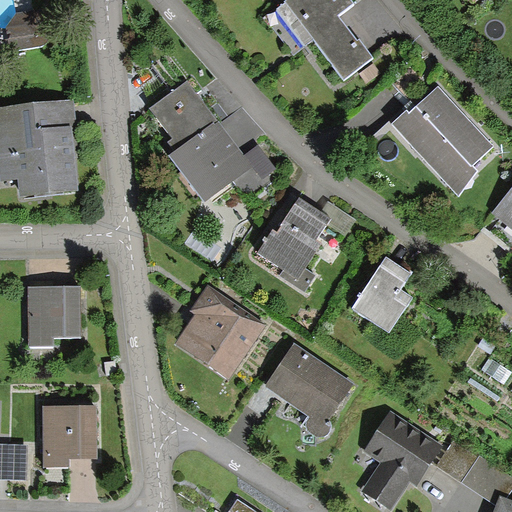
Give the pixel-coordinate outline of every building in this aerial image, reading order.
[(335,0),(332,3),(329,0),(288,0),(277,9),(342,93),(381,62),(349,22),(361,13),(351,0),(335,0)] [(188,79),(149,107),(172,139),(166,143),(173,152),(217,120),(188,79)] [(496,155),(434,92),(408,116),(396,128),(458,192),(496,155)] [(17,201),(78,198),(73,110),(0,113),(0,182),(16,182),(17,201)] [(173,152),(169,156),(205,203),(233,181),(249,201),(273,183),(267,176),(276,169),(257,145),(244,155),(217,120),(173,152)] [(511,188),(492,213),(511,228),(511,188)] [(322,229),(292,210),(274,238),(266,232),(250,257),(296,286),(316,253),(309,249),(322,229)] [(410,283),(381,263),(348,312),(390,341),(413,308),(399,298),(410,283)] [(81,291),(29,292),(30,351),(56,350),(56,341),(82,341),(81,291)] [(228,387),(264,329),(208,294),(172,352),(228,387)] [(353,383),(294,343),(265,386),(309,415),(300,427),(316,438),(353,383)] [(97,405),(42,406),(43,467),(70,467),(70,459),(98,459),(97,405)] [(444,445),(390,411),(363,452),(380,463),(361,492),(392,511),(411,484),(416,488),(444,445)] [(511,476),(453,439),(436,467),(496,505),(500,495),(507,498),(511,490),(511,476)] [(0,444),(0,479),(28,480),(28,445),(0,444)] [(511,511),(511,500),(507,498),(500,495),(496,505),(493,511),(511,511)]
